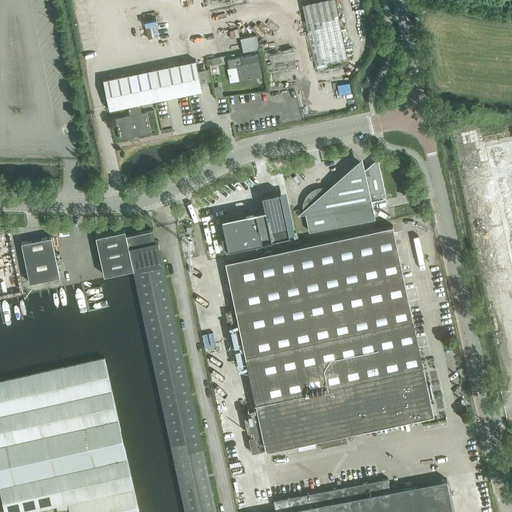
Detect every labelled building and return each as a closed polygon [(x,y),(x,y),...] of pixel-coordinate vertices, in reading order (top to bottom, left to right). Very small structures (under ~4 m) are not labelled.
[(54,0),(40,0),(34,1),(35,8),(55,4),(54,0)] [(322,0),(302,4),(315,65),(347,58),(334,0),(322,0)] [(55,4),(35,8),(37,15),(56,11),(55,4)] [(56,11),(37,15),(38,22),(58,18),(56,11)] [(58,18),(38,22),(39,29),(59,25),(58,18)] [(59,25),(39,29),(41,36),(60,32),(59,25)] [(60,32),(41,36),(42,43),(62,39),(60,32)] [(258,32),(242,34),(244,48),(260,46),(258,32)] [(62,39),(42,43),(43,49),(63,46),(62,39)] [(63,46),(43,49),(45,56),(64,53),(63,46)] [(229,67),(227,68),(230,82),(240,80),(261,76),(259,64),(258,61),(257,54),(240,57),(228,60),(229,64),(229,67)] [(141,112),(139,103),(202,90),(195,60),(103,79),(109,109),(128,105),(129,114),(115,117),(120,139),(151,132),(147,111),(141,112)] [(209,65),(202,67),(204,78),(212,77),(209,65)] [(511,133),(486,139),(511,280),(511,133)] [(305,213),(302,214),(305,213),(309,231),(335,225),(375,216),(371,199),(386,195),(379,166),(378,161),(379,166),(365,169),(364,164),(353,167),(328,190),(322,191),(322,189),(319,189),(315,191),(311,193),(308,197),(305,201),(305,206),(305,211),(305,213)] [(225,235),(221,235),(224,248),(290,235),(281,191),(262,195),(265,208),(221,217),(225,235)] [(347,441),(345,432),(433,413),(392,225),(225,261),(235,309),(238,322),(257,409),(266,449),(319,438),(321,447),(347,441)] [(133,268),(126,235),(125,229),(96,235),(104,274),(133,268)] [(126,235),(133,268),(134,270),(163,264),(158,240),(155,241),(152,229),(126,235)] [(29,282),(59,276),(51,236),(21,242),(29,282)] [(216,511),(163,265),(134,271),(185,511),(216,511)] [(235,309),(225,311),(228,324),(238,322),(235,309)] [(104,358),(0,381),(0,490),(4,511),(23,511),(56,505),(133,487),(104,358)] [(257,409),(243,412),(247,433),(252,432),(253,436),(248,437),(252,453),(266,449),(257,409)] [(390,490),(388,478),(273,500),(275,511),(272,511),(452,511),(447,479),(390,490)] [(488,487),(479,489),(482,504),(491,502),(488,487)] [(138,511),(133,489),(56,506),(57,511),(138,511)]
